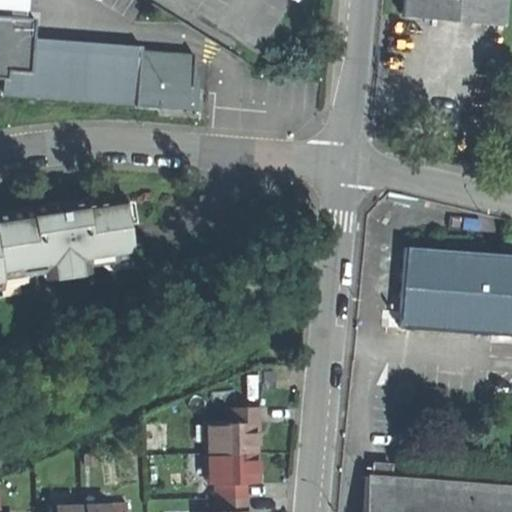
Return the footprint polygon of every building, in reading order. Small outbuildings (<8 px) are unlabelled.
[(0,0),(0,8),(25,10),(25,0),(0,0)] [(404,0),(403,19),(503,28),(505,0),(404,0)] [(32,38),(33,19),(0,16),(0,79),(4,80),(6,80),(7,70),(29,72),(32,43),(32,38)] [(137,46),(32,38),(32,43),(137,52),(137,46)] [(3,92),(133,103),(133,107),(134,107),(139,46),(137,46),(137,52),(32,43),(29,72),(7,70),(6,80),(4,80),(3,92)] [(192,74),(193,56),(139,51),(140,46),(139,46),(134,107),(157,109),(157,108),(158,103),(183,105),(185,87),(191,88),(192,74)] [(197,74),(192,74),(191,88),(185,87),(183,105),(158,103),(157,108),(194,111),(195,97),(197,74)] [(0,96),(133,107),(133,103),(3,92),(4,80),(0,79),(0,85),(0,96)] [(0,219),(0,279),(0,283),(20,280),(18,268),(33,266),(35,278),(99,269),(97,255),(113,253),(115,266),(132,263),(123,201),(70,209),(71,218),(48,221),(47,212),(0,219)] [(57,211),(47,212),(48,221),(71,218),(70,209),(57,211)] [(511,335),(511,255),(405,248),(402,284),(400,312),(399,327),(511,335)] [(390,327),(399,327),(400,312),(391,311),(390,327)] [(263,387),(274,387),(274,375),(263,375),(263,387)] [(205,425),(206,454),(255,452),(254,438),(254,423),(257,422),(256,408),(227,408),(227,424),(205,425)] [(214,485),(214,500),(243,499),(243,484),(256,483),(255,468),(255,452),(206,454),(207,485),(214,485)] [(511,511),(511,489),(365,478),(362,511),(511,511)] [(243,511),(243,499),(214,500),(214,511),(243,511)]
